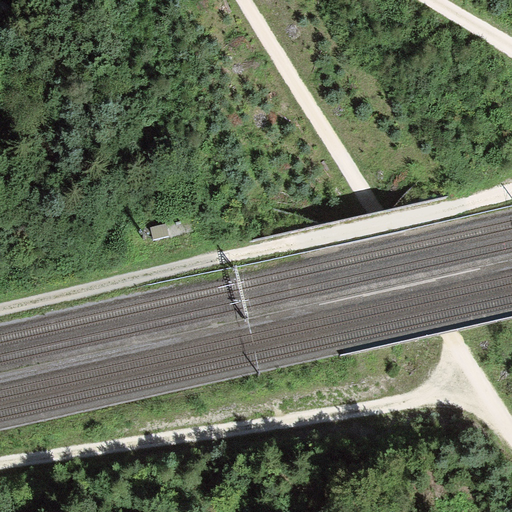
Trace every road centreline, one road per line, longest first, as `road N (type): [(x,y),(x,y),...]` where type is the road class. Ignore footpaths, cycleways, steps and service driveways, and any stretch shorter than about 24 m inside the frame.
road 1 (track): [(0,307),(511,191)]
road 2 (track): [(0,462),(414,400),(471,378)]
road 3 (track): [(245,0),(379,211),(471,378)]
